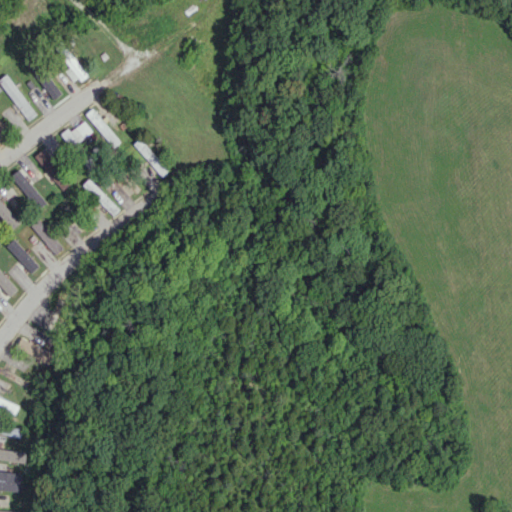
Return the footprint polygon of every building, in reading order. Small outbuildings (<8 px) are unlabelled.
[(87,73),(68,50),(61,56),(69,66),(64,70),(74,83),(87,73)] [(0,77),(0,78),(25,121),(34,116),(9,72),(0,77)] [(86,111),(110,148),(118,143),(94,106),(86,111)] [(60,133),(87,168),(96,163),(79,141),(92,131),(84,120),(70,131),(67,128),(60,133)] [(169,169),(139,138),(132,144),(161,176),(169,169)] [(34,155),(62,190),(71,182),(42,148),(34,155)] [(47,201),(19,167),(10,175),(38,209),(47,201)] [(118,209),(89,177),(82,184),(112,216),(118,209)] [(20,221),(0,200),(0,216),(12,229),(20,221)] [(55,254),(64,246),(38,218),(29,226),(55,254)] [(5,245),(31,273),(39,266),(13,238),(5,245)] [(17,288),(0,269),(0,285),(10,296),(17,288)] [(49,362),(52,352),(19,338),(15,348),(49,362)] [(0,396),(0,407),(15,413),(19,405),(0,396)] [(0,433),(21,436),(22,425),(0,423),(0,433)] [(26,452),(0,447),(0,459),(24,463),(26,452)] [(0,488),(19,492),(22,473),(0,470),(0,488)]
